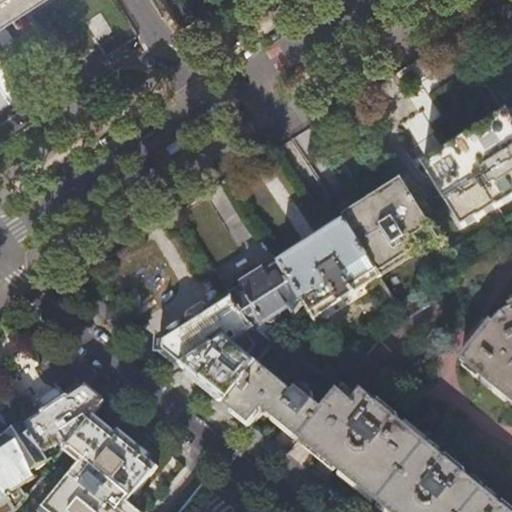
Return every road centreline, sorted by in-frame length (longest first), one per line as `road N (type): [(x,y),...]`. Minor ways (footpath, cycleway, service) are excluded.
road 1 (tertiary): [(0,236),(363,0)]
road 2 (residential): [(300,511),(0,259)]
